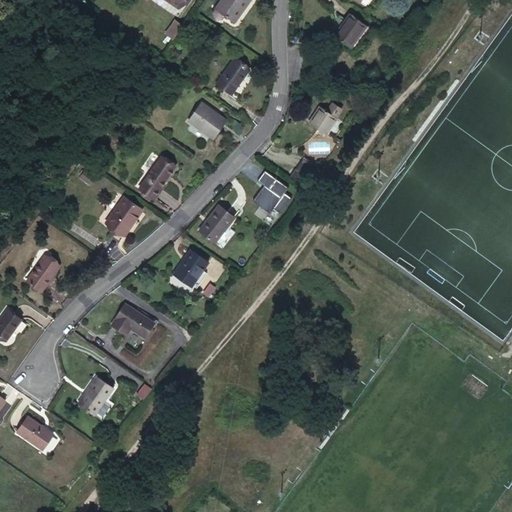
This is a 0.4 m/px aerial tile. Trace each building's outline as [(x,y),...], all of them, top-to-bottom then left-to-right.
[(163,0),(177,9),(183,0),(163,0)] [(221,0),(214,10),(233,24),(249,0),(221,0)] [(350,14),(335,37),(350,48),(366,25),(350,14)] [(165,39),(173,44),(183,29),(175,24),(165,39)] [(234,60),(215,85),(231,96),(249,71),(234,60)] [(322,106),(310,123),(325,133),(343,109),(334,103),(328,111),(322,106)] [(201,104),(187,123),(212,141),(226,122),(201,104)] [(138,188),(152,198),(160,187),(174,168),(160,158),(138,188)] [(273,207),(280,212),(290,197),(284,192),(288,186),(264,170),(257,180),(263,184),(252,200),(269,212),(273,207)] [(160,187),(152,198),(154,200),(162,189),(160,187)] [(125,198),(106,224),(124,237),(142,211),(125,198)] [(219,205),(199,230),(214,242),(234,217),(219,205)] [(178,265),(172,274),(189,287),(207,263),(189,251),(183,258),(185,259),(180,266),(178,265)] [(46,258),(30,283),(45,293),(62,267),(46,258)] [(213,260),(212,280),(221,281),(222,261),(213,260)] [(123,303),(109,323),(123,334),(128,327),(141,337),(151,323),(123,303)] [(10,312),(0,324),(0,337),(7,343),(23,323),(10,312)] [(143,399),(150,387),(143,383),(136,395),(143,399)] [(95,384),(83,410),(100,419),(113,394),(95,384)] [(26,416),(15,432),(40,449),(51,433),(26,416)]
